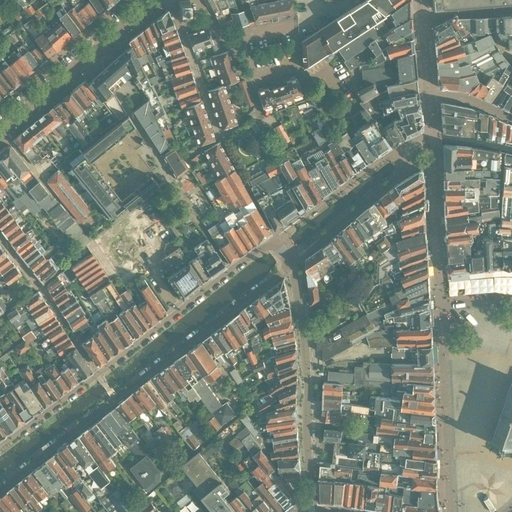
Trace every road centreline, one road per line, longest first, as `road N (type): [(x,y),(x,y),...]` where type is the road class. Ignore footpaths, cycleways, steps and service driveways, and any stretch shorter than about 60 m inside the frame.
road 1 (residential): [(293,261),(277,238),(0,448)]
road 2 (residential): [(0,491),(293,261)]
road 3 (residential): [(312,511),(293,261)]
road 4 (residential): [(0,134),(158,0)]
road 5 (residential): [(240,38),(291,29),(297,64),(249,73)]
